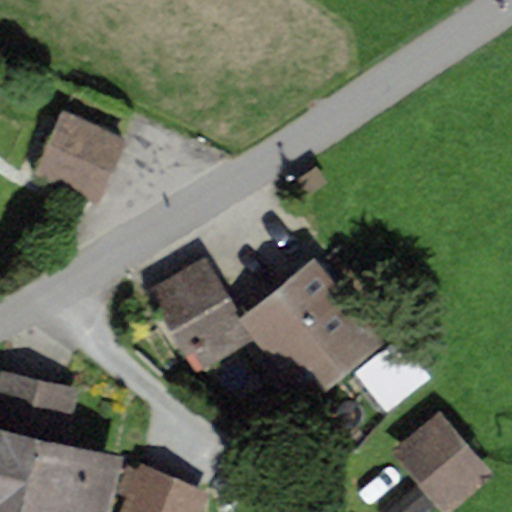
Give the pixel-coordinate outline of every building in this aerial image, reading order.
[(110,170),(123,140),(64,113),(51,142),(110,170)] [(51,142),(37,172),(97,199),(110,170),(51,142)] [(207,261),(151,295),(184,350),(192,345),(205,366),(242,344),(240,341),(251,334),(207,261)] [(371,340),(313,270),(253,320),(311,390),(371,340)] [(0,438),(34,447),(22,506),(47,511),(96,511),(108,464),(59,452),(72,394),(15,380),(13,391),(2,389),(0,397),(0,438)] [(482,472),(438,422),(403,452),(447,503),(482,472)] [(0,500),(22,506),(34,447),(0,438),(0,500)] [(160,511),(172,486),(128,467),(121,486),(134,492),(125,511),(160,511)] [(194,511),(201,498),(172,486),(160,511),(194,511)]
